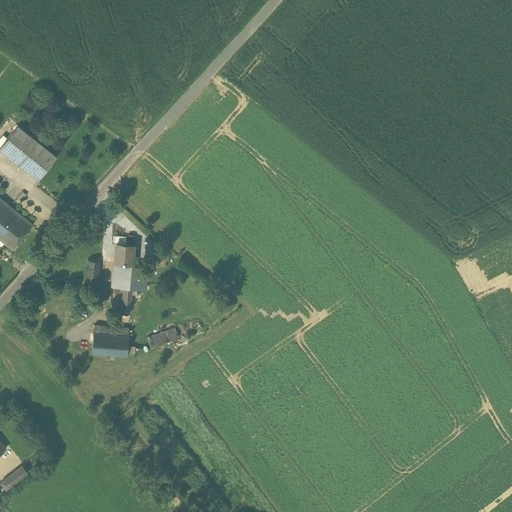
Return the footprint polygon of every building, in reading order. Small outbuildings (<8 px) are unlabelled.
[(57,156),(18,125),(0,146),(0,149),(38,179),(57,156)] [(26,194),(23,191),(18,197),(22,200),(26,194)] [(0,225),(13,209),(0,198),(0,225)] [(0,225),(0,237),(13,248),(32,224),(13,209),(0,225)] [(126,237),(115,235),(114,242),(116,242),(114,261),(132,263),(134,244),(126,243),(126,237)] [(169,247),(155,246),(154,258),(163,259),(167,260),(169,247)] [(100,260),(88,259),(86,280),(98,282),(100,260)] [(132,263),(114,261),(112,286),(123,287),(121,313),(130,314),(132,288),(145,289),(148,265),(132,263)] [(129,327),(94,324),(94,333),(128,335),(129,327)] [(166,330),(170,341),(177,338),(173,328),(166,330)] [(166,330),(147,337),(151,347),(170,341),(166,330)] [(94,333),(93,333),(92,353),(110,354),(115,354),(127,355),(128,335),(94,333)] [(22,464),(1,481),(6,489),(28,472),(22,464)]
